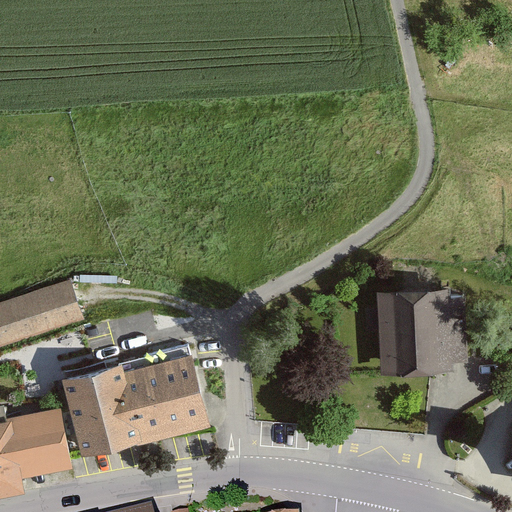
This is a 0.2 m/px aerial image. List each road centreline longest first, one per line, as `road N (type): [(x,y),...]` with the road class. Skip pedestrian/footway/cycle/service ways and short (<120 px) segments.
road 1 (tertiary): [(244,473),(0,509)]
road 2 (residential): [(234,325),(257,296),(367,234),(421,177)]
road 3 (unclassified): [(421,177),(427,139),(397,0)]
road 4 (residential): [(244,473),(234,325)]
road 5 (residential): [(234,325),(110,348)]
road 6 (tertiary): [(461,511),(340,483)]
